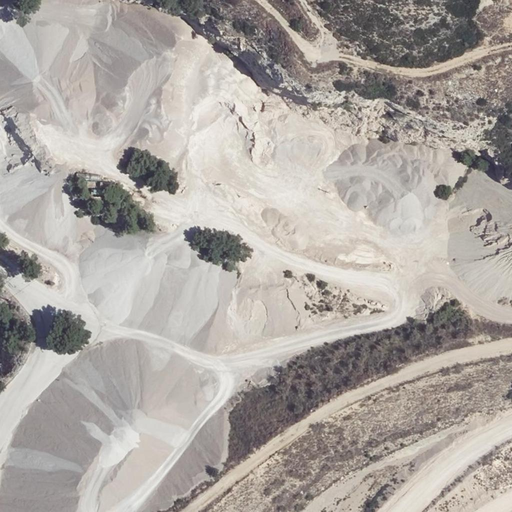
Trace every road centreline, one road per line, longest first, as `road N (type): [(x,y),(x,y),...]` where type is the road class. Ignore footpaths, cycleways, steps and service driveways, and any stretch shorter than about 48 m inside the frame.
road 1 (track): [(322,49),(422,75),(511,45)]
road 2 (track): [(511,428),(465,446),(365,511)]
road 3 (track): [(302,0),(324,41),(311,50),(259,0)]
